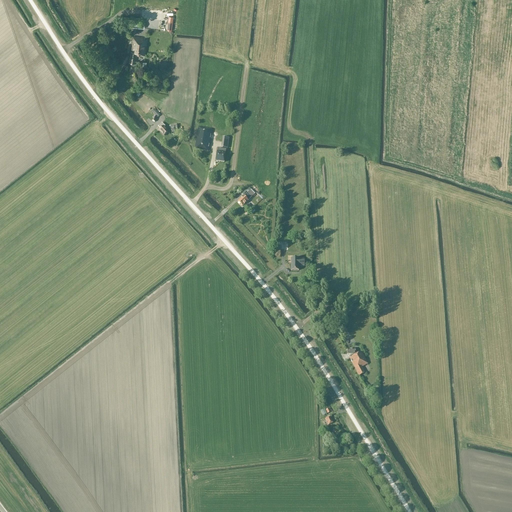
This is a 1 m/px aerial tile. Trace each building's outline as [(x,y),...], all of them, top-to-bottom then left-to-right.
[(142,39),(142,38),(133,37),(131,52),(130,51),(129,54),(130,54),(129,63),(136,64),(137,54),(144,55),(146,40),(142,39)] [(151,112),(157,118),(160,115),(154,109),(151,112)] [(165,127),(162,123),(158,126),(161,129),(159,131),(164,136),(167,132),(164,128),(165,127)] [(211,130),(199,128),(198,131),(195,144),(194,151),(207,153),(209,146),(208,146),(211,130)] [(225,155),(225,152),(217,151),(217,154),(215,161),(224,162),(225,155)] [(250,188),(246,192),(245,191),(242,195),(243,197),(238,202),(242,207),(248,201),(255,194),(250,188)] [(299,259),(291,259),(291,271),(299,271),(299,267),(304,267),(304,260),(299,260),(299,259)] [(328,316),(332,314),(328,306),(323,309),(328,316)] [(361,352),(354,356),(350,359),(359,376),(364,373),(365,373),(362,367),(366,365),(367,364),(361,352)]
